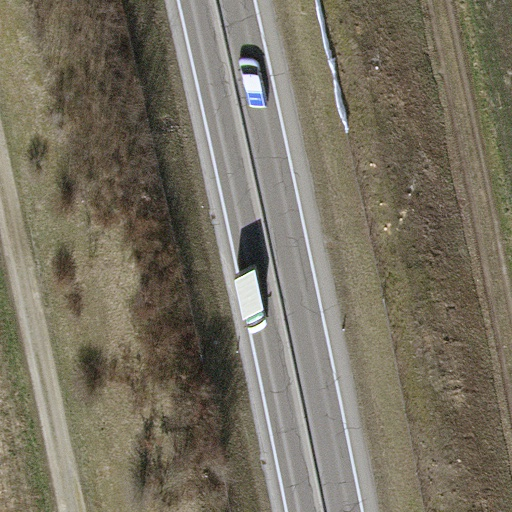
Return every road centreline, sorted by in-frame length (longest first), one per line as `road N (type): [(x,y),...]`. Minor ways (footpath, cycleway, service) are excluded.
road 1 (trunk): [(347,511),(239,0)]
road 2 (trunk): [(200,0),(307,511)]
road 3 (trunk): [(501,511),(409,0)]
road 4 (track): [(437,0),(511,365)]
road 5 (track): [(76,511),(0,167)]
